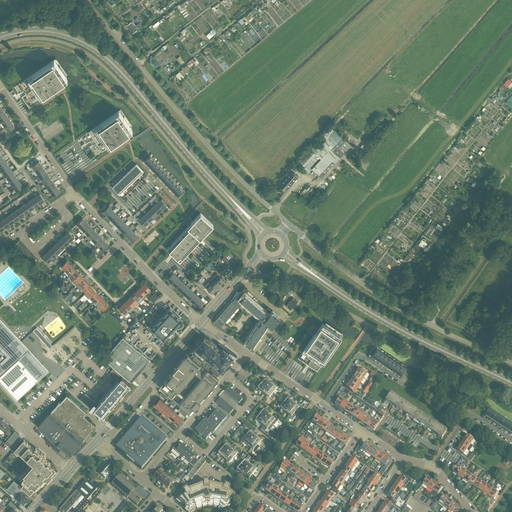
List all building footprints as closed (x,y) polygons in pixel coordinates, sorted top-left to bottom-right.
[(218,3),(212,8),(217,15),(219,14),(216,10),(215,8),(220,5),(218,3)] [(131,22),(126,26),(132,34),(137,30),(137,29),(141,26),(139,23),(134,26),(131,22)] [(210,32),(206,36),(209,39),(216,33),(213,31),(212,32),(211,30),(210,31),(210,32)] [(22,97),(29,108),(58,89),(56,87),(67,79),(56,59),(14,87),(19,94),(23,91),(24,92),(26,94),(22,97)] [(187,65),(182,69),(186,73),(191,69),(187,65)] [(179,72),(176,75),(180,80),(184,77),(179,72)] [(176,76),(173,78),(179,85),(181,83),(176,76)] [(511,81),(508,79),(503,84),(507,88),(511,81)] [(88,147),(94,156),(132,130),(119,111),(81,137),(85,144),(90,141),(91,143),(92,144),(88,147)] [(0,120),(2,123),(9,118),(6,113),(0,117),(0,120)] [(5,127),(12,122),(9,118),(2,123),(5,127)] [(8,131),(15,127),(12,122),(5,127),(8,131)] [(298,165),(294,170),(296,172),(300,167),(305,171),(308,174),(311,171),(312,169),(320,177),(324,172),(322,171),(323,170),(325,172),(336,160),(338,158),(339,158),(351,146),(334,130),(334,131),(330,128),(322,136),(326,140),(317,148),(313,144),(309,148),(298,160),(296,163),(298,165)] [(145,159),(144,161),(147,164),(153,158),(150,155),(148,156),(147,158),(145,159)] [(153,158),(147,164),(150,168),(157,162),(153,158)] [(39,161),(32,166),(35,170),(42,165),(39,161)] [(0,167),(3,171),(6,169),(9,167),(6,162),(2,164),(0,165),(0,167)] [(157,162),(150,168),(154,171),(160,165),(157,162)] [(132,168),(139,175),(143,171),(136,164),(132,168)] [(42,165),(35,170),(38,175),(45,170),(42,165)] [(160,165),(154,171),(157,175),(163,169),(160,165)] [(6,176),(13,172),(9,167),(6,169),(3,171),(6,176)] [(132,168),(128,171),(135,179),(139,175),(132,168)] [(163,169),(157,175),(160,178),(166,172),(163,169)] [(33,178),(32,179),(33,181),(35,180),(39,177),(41,179),(48,174),(45,170),(38,175),(34,177),(33,178)] [(291,170),(278,185),(285,191),(298,176),(291,170)] [(135,179),(128,171),(124,175),(131,182),(135,179)] [(9,181),(16,177),(13,172),(6,176),(9,181)] [(166,172),(160,178),(164,182),(170,176),(166,172)] [(48,174),(41,179),(44,183),(51,178),(48,174)] [(124,175),(120,179),(127,186),(131,182),(124,175)] [(170,176),(164,182),(167,185),(173,179),(170,176)] [(13,186),(20,182),(16,177),(9,181),(13,186)] [(51,178),(44,183),(47,188),(54,183),(51,178)] [(120,179),(116,183),(123,190),(127,186),(120,179)] [(173,179),(167,185),(170,188),(176,183),(173,179)] [(16,191),(23,187),(20,182),(13,186),(16,191)] [(54,183),(47,188),(50,192),(57,187),(54,183)] [(119,194),(123,190),(116,183),(112,187),(119,194)] [(176,183),(170,188),(173,192),(180,186),(176,183)] [(180,186),(173,192),(177,196),(179,194),(180,193),(182,191),(183,190),(180,186)] [(57,187),(50,192),(53,196),(60,192),(57,187)] [(40,194),(35,197),(39,204),(44,200),(40,194)] [(35,197),(30,200),(34,207),(39,204),(35,197)] [(162,209),(166,205),(161,199),(156,203),(162,209)] [(30,200),(25,204),(30,210),(34,207),(30,200)] [(158,213),(162,209),(156,203),(152,207),(158,213)] [(25,204),(20,207),(24,214),(30,210),(25,204)] [(107,216),(113,210),(109,206),(103,211),(107,216)] [(18,208),(15,211),(20,217),(24,214),(20,207),(18,208)] [(153,217),(158,213),(152,207),(148,212),(153,217)] [(111,220),(117,215),(113,210),(107,216),(111,220)] [(15,211),(10,214),(15,221),(20,217),(15,211)] [(149,222),(153,217),(148,212),(143,216),(149,222)] [(200,213),(188,227),(167,249),(169,251),(173,255),(179,260),(182,258),(200,239),(213,225),(200,213)] [(8,215),(5,218),(10,224),(15,221),(10,214),(8,215)] [(115,224),(118,222),(121,219),(117,215),(111,220),(115,224)] [(144,226),(149,222),(143,216),(139,220),(144,226)] [(124,233),(129,228),(127,225),(130,222),(133,219),(131,217),(125,223),(119,229),(124,233)] [(5,218),(0,221),(5,228),(10,224),(5,218)] [(80,228),(86,222),(83,218),(76,224),(80,228)] [(119,229),(125,223),(121,219),(118,222),(115,224),(119,229)] [(84,232),(90,226),(86,222),(80,228),(84,232)] [(87,235),(94,230),(90,226),(84,232),(87,235)] [(128,237),(133,232),(129,228),(124,233),(128,237)] [(91,239),(97,233),(94,230),(87,235),(91,239)] [(70,241),(74,237),(68,232),(64,236),(70,241)] [(132,242),(138,236),(133,232),(128,237),(132,242)] [(95,243),(101,237),(97,233),(91,239),(95,243)] [(65,246),(70,241),(64,236),(60,240),(65,246)] [(98,247),(105,241),(101,237),(95,243),(98,247)] [(61,250),(65,246),(60,240),(55,244),(61,250)] [(102,251),(108,245),(105,241),(98,247),(102,251)] [(425,248),(423,250),(425,251),(426,251),(427,252),(433,244),(431,243),(427,248),(425,248)] [(57,254),(61,250),(55,244),(51,248),(57,254)] [(52,258),(57,254),(51,248),(47,252),(52,258)] [(4,261),(10,255),(7,252),(1,258),(4,261)] [(48,263),(52,258),(47,252),(42,257),(48,263)] [(226,263),(229,260),(231,258),(226,253),(224,256),(221,259),(226,263)] [(67,261),(61,266),(65,271),(71,265),(67,261)] [(228,276),(234,269),(228,264),(223,271),(228,276)] [(71,265),(65,271),(69,275),(75,270),(71,265)] [(69,275),(67,278),(71,282),(71,281),(79,274),(77,273),(78,272),(76,270),(75,270),(69,275)] [(172,283),(177,277),(173,273),(167,279),(172,283)] [(217,273),(213,278),(215,280),(220,285),(224,280),(217,273)] [(71,281),(75,286),(83,278),(79,274),(71,281)] [(176,287),(181,281),(177,277),(172,283),(176,287)] [(83,278),(75,286),(80,290),(82,288),(87,283),(83,278)] [(208,282),(209,283),(211,284),(215,289),(220,285),(215,280),(213,278),(211,279),(208,282)] [(181,281),(176,287),(181,291),(186,285),(181,281)] [(205,287),(198,281),(196,283),(203,289),(205,287),(207,289),(206,289),(211,293),(215,289),(211,284),(209,283),(205,287)] [(87,283),(82,288),(86,292),(91,287),(87,283)] [(145,283),(140,287),(146,293),(147,294),(149,292),(150,292),(152,290),(150,289),(145,283)] [(185,295),(190,289),(186,285),(181,291),(185,295)] [(86,292),(84,294),(88,299),(90,297),(96,291),(91,287),(86,292)] [(140,287),(136,292),(141,297),(144,295),(145,296),(147,294),(146,293),(140,287)] [(189,299),(195,293),(190,289),(185,295),(189,299)] [(96,291),(90,297),(94,301),(100,296),(96,291)] [(265,311),(245,293),(246,292),(244,291),(242,293),(240,291),(239,293),(237,291),(231,300),(230,301),(213,320),(214,321),(214,322),(218,326),(219,327),(220,326),(221,327),(238,308),(236,306),(240,301),(259,318),(260,320),(243,344),(249,346),(253,349),(254,347),(253,346),(267,325),(268,324),(271,326),(280,317),(272,310),(271,311),(267,308),(265,311)] [(136,292),(132,296),(137,301),(139,303),(143,299),(141,297),(136,292)] [(154,293),(150,297),(153,300),(154,302),(158,297),(157,296),(154,293)] [(194,303),(199,298),(195,293),(189,299),(194,303)] [(100,296),(94,301),(98,305),(104,300),(100,296)] [(132,296),(127,300),(133,305),(137,301),(132,296)] [(198,307),(204,302),(199,298),(194,303),(198,307)] [(290,310),(297,302),(293,298),(285,306),(290,310)] [(104,300),(98,305),(103,310),(108,305),(104,300)] [(127,300),(123,304),(128,309),(133,305),(127,300)] [(123,304),(119,308),(122,312),(121,312),(125,316),(128,313),(131,316),(133,314),(128,309),(123,304)] [(169,307),(151,328),(163,339),(170,331),(171,332),(175,327),(182,319),(169,307)] [(133,318),(128,324),(129,325),(131,327),(138,320),(136,317),(133,314),(131,316),(133,318)] [(0,320),(0,382),(1,383),(2,382),(17,399),(44,374),(18,346),(21,344),(0,320)] [(317,371),(325,359),(339,339),(341,336),(338,334),(325,325),(324,327),(323,327),(320,326),(305,348),(302,353),(298,358),(308,365),(317,371)] [(33,330),(49,348),(52,345),(36,328),(33,330)] [(200,364),(203,366),(208,370),(209,372),(211,370),(212,368),(220,374),(226,368),(234,359),(233,359),(236,355),(222,345),(219,348),(216,345),(217,345),(204,334),(200,338),(190,349),(191,349),(187,353),(200,364)] [(141,369),(145,364),(149,360),(122,337),(104,358),(129,380),(139,367),(141,369)] [(375,350),(374,352),(372,354),(371,355),(375,358),(380,351),(376,348),(375,350)] [(384,354),(380,351),(375,358),(379,361),(384,354)] [(203,366),(200,364),(187,353),(187,354),(188,355),(186,357),(185,355),(179,362),(181,363),(179,365),(178,364),(177,365),(179,366),(177,367),(176,366),(173,370),(174,371),(172,373),(171,372),(168,376),(169,377),(168,378),(166,377),(163,381),(165,382),(163,384),(162,383),(159,386),(171,397),(194,369),(194,370),(194,369),(198,373),(200,370),(203,366)] [(379,361),(383,364),(388,356),(384,354),(379,361)] [(387,366),(392,359),(388,356),(383,364),(387,366)] [(387,366),(391,369),(396,362),(392,359),(387,366)] [(391,369),(395,372),(400,364),(396,362),(391,369)] [(399,374),(400,374),(401,373),(402,371),(403,369),(404,367),(400,364),(395,372),(399,374)] [(362,370),(360,368),(359,369),(356,374),(364,379),(367,374),(365,373),(362,370)] [(112,369),(107,375),(115,381),(120,376),(112,369)] [(219,380),(209,372),(208,370),(179,404),(190,413),(219,380)] [(373,382),(377,376),(372,372),(370,376),(372,377),(370,380),(368,382),(372,385),(373,382)] [(356,374),(352,378),(359,383),(360,384),(364,379),(356,374)] [(85,393),(80,399),(91,409),(93,407),(94,408),(92,410),(101,418),(130,385),(121,377),(119,379),(118,378),(97,402),(94,400),(94,401),(85,393)] [(267,378),(261,384),(267,389),(271,384),(267,381),(269,379),(267,378)] [(359,383),(352,378),(349,383),(355,388),(358,389),(359,387),(359,386),(360,384),(359,383)] [(259,382),(253,389),(259,394),(261,392),(263,394),(267,389),(261,384),(259,382)] [(271,384),(267,389),(273,394),(278,387),(276,385),(272,382),(271,384)] [(355,388),(349,383),(346,388),(352,392),(354,394),(358,389),(355,388)] [(267,389),(263,394),(267,397),(265,398),(263,401),(265,403),(267,400),(273,394),(267,389)] [(392,406),(398,397),(391,393),(385,401),(392,406)] [(86,412),(67,395),(60,402),(59,402),(38,426),(65,450),(64,452),(67,454),(68,453),(70,454),(95,425),(83,415),(86,412)] [(284,403),(289,408),(293,403),(290,400),(291,398),(289,397),(287,395),(283,400),(279,397),(278,399),(281,401),(284,403)] [(340,408),(344,401),(345,400),(338,395),(335,401),(336,402),(335,404),(340,408)] [(159,399),(156,397),(152,402),(155,404),(154,405),(159,409),(164,403),(159,399)] [(399,410),(405,402),(398,397),(392,406),(399,410)] [(281,401),(278,406),(280,408),(278,409),(280,411),(282,409),(285,412),(289,408),(284,403),(281,401)] [(345,411),(349,405),(344,401),(340,408),(345,411)] [(406,415),(412,407),(405,402),(399,410),(406,415)] [(163,413),(169,407),(164,403),(159,409),(163,413)] [(297,406),(293,403),(289,408),(298,414),(299,413),(303,408),(298,404),(297,406)] [(349,414),(354,408),(349,405),(345,411),(349,414)] [(168,417),(173,411),(169,407),(163,413),(168,417)] [(354,418),(359,410),(355,407),(354,408),(349,414),(354,418)] [(413,420),(419,412),(412,407),(406,415),(413,420)] [(289,408),(285,412),(289,416),(286,420),(288,422),(290,419),(292,421),(298,414),(289,408)] [(185,416),(187,414),(182,409),(180,412),(178,415),(173,421),(178,425),(183,419),(181,417),(183,415),(185,416)] [(263,411),(261,409),(257,413),(259,415),(265,420),(269,415),(265,412),(267,410),(265,409),(263,411)] [(212,435),(226,418),(217,410),(210,418),(207,416),(195,431),(206,440),(211,434),(212,435)] [(359,421),(364,413),(359,410),(354,418),(359,421)] [(490,420),(494,413),(490,410),(489,412),(488,414),(487,415),(486,417),(490,420)] [(173,421),(178,415),(173,411),(168,417),(173,421)] [(420,425),(426,417),(419,412),(413,420),(420,425)] [(369,416),(364,413),(359,421),(364,424),(368,418),(369,416)] [(490,420),(494,423),(498,415),(494,413),(490,420)] [(261,425),(265,420),(259,415),(254,422),(256,423),(257,422),(261,425)] [(273,418),(269,415),(265,420),(273,427),(277,422),(279,420),(277,419),(278,417),(276,415),(273,418)] [(498,415),(494,423),(498,425),(502,418),(498,415)] [(313,426),(315,428),(321,419),(316,416),(311,423),(314,425),(313,426)] [(369,416),(369,417),(364,424),(369,428),(374,420),(369,416)] [(427,429),(433,421),(426,417),(420,425),(427,429)] [(116,448),(141,470),(162,445),(163,445),(167,440),(161,434),(142,418),(137,423),(126,436),(127,437),(124,440),(123,439),(116,448)] [(502,428),(506,421),(502,418),(498,425),(502,428)] [(321,430),(326,423),(321,419),(315,428),(317,430),(318,428),(321,430)] [(273,427),(265,420),(261,425),(263,427),(260,431),(263,433),(265,431),(267,429),(269,431),(273,427)] [(374,420),(369,428),(374,431),(378,425),(379,423),(376,421),(374,420)] [(434,434),(440,426),(433,421),(427,429),(434,434)] [(502,428),(506,430),(510,423),(506,421),(502,428)] [(5,423),(5,422),(0,428),(5,432),(4,433),(6,435),(3,438),(6,440),(10,435),(8,433),(10,431),(8,429),(10,427),(7,424),(8,424),(6,422),(5,423)] [(326,432),(330,426),(326,423),(320,430),(321,429),(326,432)] [(331,436),(335,429),(330,426),(326,432),(331,436)] [(441,439),(447,431),(440,426),(434,434),(441,439)] [(336,439),(340,433),(335,429),(331,436),(336,439)] [(249,432),(247,430),(243,434),(244,435),(251,441),(255,436),(252,433),(253,432),(251,430),(249,432)] [(13,450),(23,438),(14,431),(4,443),(13,450)] [(300,439),(296,445),(301,449),(307,440),(309,437),(310,435),(308,433),(304,439),(302,437),(300,439)] [(341,442),(345,436),(340,433),(336,439),(341,442)] [(481,439),(472,434),(470,437),(467,435),(464,440),(471,445),(474,440),(478,443),(481,439)] [(247,446),(251,441),(244,435),(241,438),(243,440),(240,443),(242,444),(244,443),(247,446)] [(259,439),(255,436),(251,441),(257,446),(262,439),(260,438),(259,439)] [(346,446),(350,439),(345,436),(341,442),(346,446)] [(24,482),(23,483),(21,486),(30,493),(34,488),(35,489),(40,484),(41,485),(46,479),(44,477),(47,474),(49,472),(50,473),(54,468),(51,465),(52,464),(23,439),(15,448),(13,450),(16,453),(17,452),(17,453),(18,452),(31,463),(20,476),(15,471),(14,473),(18,477),(21,480),(24,482)] [(307,440),(301,449),(305,452),(310,446),(307,444),(309,442),(307,440)] [(470,452),(473,447),(471,445),(464,440),(460,445),(467,450),(470,452)] [(256,452),(259,448),(257,446),(251,441),(247,446),(251,449),(250,450),(252,452),(253,450),(256,452)] [(227,454),(231,449),(228,446),(229,445),(227,443),(222,449),(227,454)] [(365,443),(359,452),(364,455),(366,453),(370,447),(365,443)] [(176,445),(172,450),(180,456),(186,449),(181,445),(179,447),(176,445)] [(315,449),(316,447),(314,445),(312,448),(310,446),(305,452),(310,455),(315,449)] [(464,455),(467,450),(460,445),(457,450),(464,455)] [(370,456),(375,450),(370,447),(366,453),(370,456)] [(186,449),(180,456),(182,458),(183,456),(186,458),(190,453),(186,449)] [(223,459),(227,454),(222,449),(216,456),(218,457),(220,456),(223,459)] [(235,452),(231,449),(227,454),(233,459),(238,452),(236,451),(235,452)] [(315,459),(319,453),(315,449),(310,455),(315,459)] [(375,459),(379,453),(375,450),(370,456),(375,459)] [(186,458),(184,460),(192,467),(197,460),(194,458),(195,457),(190,453),(186,458)] [(320,462),(324,456),(319,453),(315,459),(320,462)] [(380,463),(384,457),(379,453),(375,459),(380,463)] [(173,464),(176,461),(174,459),(168,454),(166,457),(173,464)] [(228,465),(233,459),(227,454),(223,459),(227,462),(226,463),(228,465)] [(325,465),(329,459),(324,456),(320,462),(325,465)] [(382,476),(390,464),(387,463),(389,460),(384,457),(380,463),(385,466),(384,468),(383,468),(379,474),(382,476)] [(354,467),(358,462),(352,458),(348,462),(354,467)] [(246,470),(250,465),(247,462),(248,461),(246,459),(241,465),(246,470)] [(329,469),(332,465),(334,463),(329,459),(325,465),(329,469)] [(285,471),(289,465),(284,462),(280,468),(285,471)] [(351,472),(354,467),(348,462),(345,467),(351,472)] [(105,478),(113,469),(106,463),(98,472),(105,478)] [(466,467),(468,464),(466,463),(464,465),(463,464),(461,467),(458,465),(453,473),(458,476),(463,469),(465,466),(466,467)] [(246,470),(241,465),(239,464),(237,466),(237,468),(238,469),(235,472),(237,473),(239,472),(242,475),(246,470)] [(254,468),(250,465),(246,470),(252,475),(257,468),(255,467),(254,468)] [(290,474),(294,468),(289,465),(285,471),(290,474)] [(349,478),(353,473),(351,472),(345,467),(342,472),(348,476),(348,477),(349,478)] [(293,481),(295,478),(299,472),(294,468),(290,474),(292,476),(290,479),(293,481)] [(158,481),(164,474),(159,469),(157,471),(158,472),(153,477),(154,478),(153,479),(155,480),(156,480),(158,481)] [(463,479),(468,472),(463,469),(458,476),(463,479)] [(247,481),(252,475),(246,470),(242,475),(246,478),(245,479),(247,481)] [(476,473),(478,471),(476,470),(474,472),(473,471),(471,474),(468,472),(463,479),(468,483),(475,474),(475,473),(476,473)] [(183,481),(184,479),(186,476),(184,475),(185,475),(182,472),(178,477),(180,479),(183,481)] [(300,481),(304,475),(299,472),(295,478),(300,481)] [(344,481),(348,477),(348,476),(342,472),(338,477),(344,481)] [(369,477),(371,478),(377,483),(381,478),(374,473),(373,476),(371,475),(369,477)] [(131,483),(121,474),(119,476),(118,477),(116,475),(111,482),(112,483),(112,484),(128,498),(128,497),(137,505),(143,498),(134,490),(135,490),(129,485),(131,483)] [(160,483),(163,485),(169,478),(164,474),(158,481),(159,482),(158,483),(160,484),(160,483)] [(473,486),(479,477),(475,474),(468,483),(473,486)] [(303,486),(304,485),(304,484),(309,478),(304,475),(300,481),(298,483),(303,486)] [(486,480),(488,478),(486,476),(485,476),(483,479),(479,477),(473,486),(478,490),(483,483),(485,480),(486,480)] [(341,486),(344,481),(338,477),(335,482),(341,486)] [(407,481),(400,477),(397,481),(405,487),(408,482),(410,483),(411,481),(406,477),(405,480),(407,481)] [(427,488),(432,481),(427,477),(422,484),(427,488)] [(174,482),(169,478),(163,485),(163,486),(163,487),(164,488),(165,487),(167,489),(172,484),(174,482)] [(309,488),(313,482),(309,478),(304,484),(309,488)] [(374,487),(377,483),(371,478),(368,483),(374,487)] [(68,511),(67,511),(81,511),(83,511),(90,503),(87,501),(91,496),(93,497),(97,493),(95,491),(97,489),(92,485),(89,483),(86,480),(78,490),(76,491),(82,496),(81,496),(84,498),(74,510),(72,511),(68,511)] [(92,480),(89,483),(92,485),(97,489),(99,487),(94,483),(92,480)] [(262,486),(263,486),(266,488),(264,490),(269,494),(274,488),(275,485),(273,484),(270,483),(267,480),(266,480),(262,485),(262,486)] [(486,480),(485,480),(483,483),(478,490),(483,493),(488,486),(485,484),(487,481),(486,480)] [(12,483),(7,488),(17,497),(15,499),(20,502),(20,501),(24,504),(27,501),(28,502),(30,499),(16,486),(17,484),(14,481),(12,483)] [(403,490),(405,487),(397,481),(394,486),(400,491),(401,488),(403,490)] [(432,491),(437,484),(432,481),(427,488),(432,491)] [(314,491),(318,485),(313,482),(309,488),(314,491)] [(338,491),(341,486),(335,482),(332,487),(338,491)] [(178,497),(175,500),(183,506),(184,505),(185,506),(185,507),(185,508),(186,509),(189,511),(190,511),(195,506),(197,509),(198,509),(195,506),(201,504),(201,505),(202,505),(201,504),(205,502),(209,502),(213,503),(213,504),(213,503),(219,504),(218,507),(220,504),(224,508),(227,505),(227,506),(228,506),(229,506),(229,505),(230,505),(230,504),(230,503),(229,503),(229,502),(235,495),(229,490),(230,488),(225,486),(224,487),(224,488),(208,485),(208,483),(203,483),(203,484),(203,485),(188,491),(187,489),(182,492),(183,493),(184,494),(180,499),(178,497)] [(371,492),(374,487),(368,483),(364,488),(371,492)] [(496,487),(498,485),(496,483),(494,486),(493,485),(491,488),(488,486),(483,493),(489,497),(493,490),(495,487),(496,487)] [(442,488),(437,484),(432,491),(431,494),(436,497),(438,495),(442,488)] [(269,494),(274,497),(278,491),(279,491),(280,490),(277,488),(277,487),(275,485),(274,488),(269,494)] [(397,495),(400,491),(394,486),(390,491),(397,495)] [(364,488),(362,487),(359,491),(367,497),(371,492),(364,488)] [(343,501),(344,499),(337,494),(332,490),(330,493),(336,496),(343,501)] [(494,500),(499,493),(493,490),(489,497),(494,500)] [(68,501),(59,510),(61,511),(67,511),(68,511),(72,508),(74,510),(84,498),(81,496),(82,496),(76,491),(68,501)] [(279,500),(283,494),(279,491),(278,491),(274,497),(279,500)] [(333,502),(335,500),(335,499),(336,497),(328,491),(325,496),(331,501),(333,502)] [(364,502),(367,497),(359,491),(356,496),(364,502)] [(399,497),(397,495),(390,491),(387,496),(391,499),(390,501),(395,505),(397,503),(396,502),(399,497)] [(284,504),(288,497),(283,494),(279,500),(284,504)] [(328,505),(331,501),(325,496),(322,501),(328,505)] [(361,507),(364,502),(356,496),(355,496),(350,503),(357,508),(359,505),(361,507)] [(443,506),(448,499),(443,496),(438,503),(443,506)] [(289,507),(293,501),(288,497),(284,504),(289,507)] [(448,510),(453,503),(448,499),(443,506),(448,510)] [(293,510),(298,504),(293,501),(289,507),(293,510)] [(324,510),(328,505),(322,501),(318,506),(324,510)] [(388,511),(392,506),(386,502),(382,507),(388,511)] [(299,511),(303,508),(305,504),(303,503),(300,506),(298,504),(293,510),(295,511),(299,511)] [(347,508),(345,510),(347,511),(357,511),(355,510),(357,508),(350,503),(349,505),(351,507),(349,510),(347,508)] [(454,511),(458,506),(453,503),(448,510),(451,511),(454,511)]
